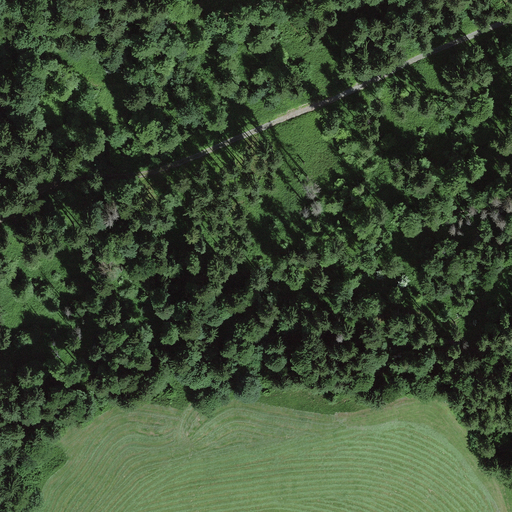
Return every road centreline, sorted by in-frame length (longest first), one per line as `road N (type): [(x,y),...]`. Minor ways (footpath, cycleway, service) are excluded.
road 1 (track): [(511,16),(159,169),(66,179),(0,216)]
road 2 (track): [(511,57),(433,147),(324,232),(224,380),(206,391)]
